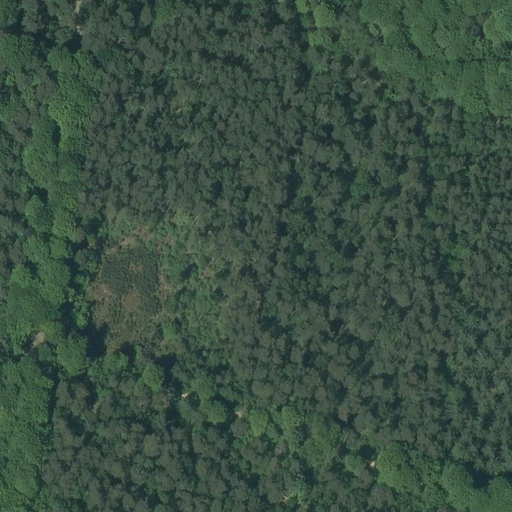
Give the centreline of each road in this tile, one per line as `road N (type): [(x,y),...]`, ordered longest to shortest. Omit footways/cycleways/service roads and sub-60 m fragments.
road 1 (track): [(500,511),(0,324)]
road 2 (unclassified): [(6,511),(77,0)]
road 3 (track): [(492,0),(480,127),(511,120)]
